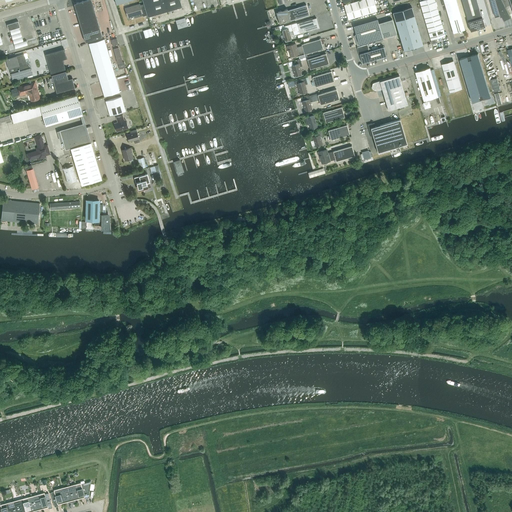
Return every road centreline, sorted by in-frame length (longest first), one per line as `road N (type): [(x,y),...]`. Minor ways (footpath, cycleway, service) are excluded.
road 1 (unclassified): [(112,183),(59,0)]
road 2 (unclassified): [(354,76),(511,29)]
